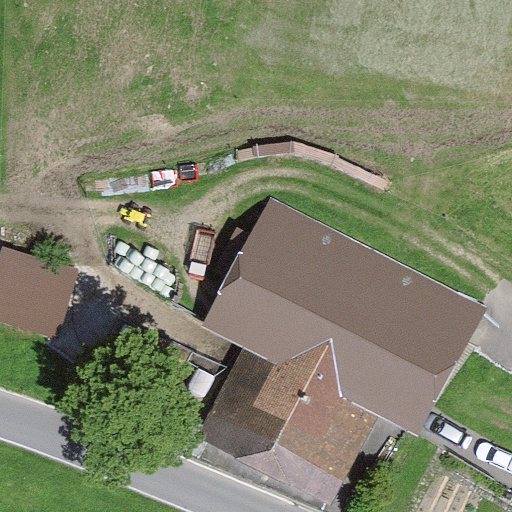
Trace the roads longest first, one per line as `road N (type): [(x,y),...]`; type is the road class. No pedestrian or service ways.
road 1 (track): [(195,225),(234,191),(289,179),(392,221),(450,256),(494,296)]
road 2 (tertiary): [(0,410),(257,511)]
